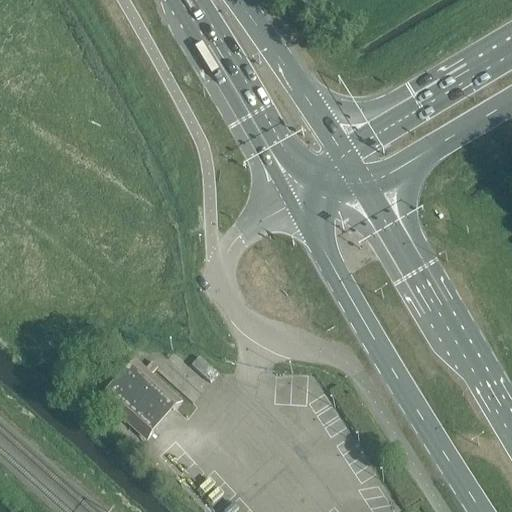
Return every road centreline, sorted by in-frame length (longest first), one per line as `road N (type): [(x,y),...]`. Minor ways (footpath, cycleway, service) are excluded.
road 1 (unclassified): [(445,511),(344,360),(272,336),(233,307),(224,283),(229,251),(296,201)]
road 2 (primary): [(296,201),(482,511)]
road 3 (primary): [(511,424),(366,187)]
road 4 (primary): [(189,0),(296,201)]
road 5 (motorway): [(511,44),(340,149)]
road 6 (primary): [(340,149),(236,0)]
road 7 (motorway): [(366,187),(511,102)]
